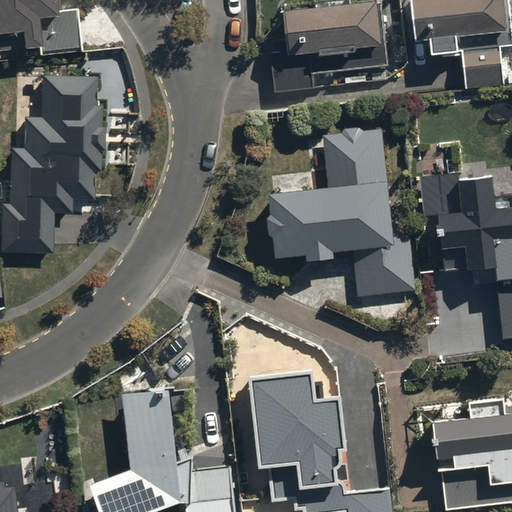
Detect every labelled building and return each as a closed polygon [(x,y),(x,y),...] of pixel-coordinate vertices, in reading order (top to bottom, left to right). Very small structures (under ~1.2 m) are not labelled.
[(54,0),(0,0),(0,53),(24,51),(25,57),(82,51),(78,8),(61,9),(60,0),(57,0),(55,0),(54,0)] [(511,22),(509,0),(411,0),(417,50),(460,44),(466,88),(505,84),(502,51),(511,49),(511,22)] [(382,3),(285,15),(291,57),(273,59),(277,96),(313,91),(312,82),(391,72),(382,3)] [(98,77),(44,76),(44,123),(29,123),(28,155),(14,155),(13,210),(4,210),(3,252),(49,253),(50,214),(68,214),(69,200),(93,201),(93,175),(100,175),(100,157),(104,157),(104,133),(102,133),(102,110),(97,110),(98,77)] [(381,134),(327,140),(333,194),(270,201),(277,266),(355,258),(358,292),(416,286),(411,238),(393,239),(381,134)] [(492,177),(461,181),(465,214),(438,217),(445,278),(495,273),(502,343),(511,342),(511,192),(494,195),(492,177)] [(313,368),(248,375),(258,469),(269,468),(272,501),(293,499),(294,511),(303,510),(302,511),(392,511),(390,487),(349,492),(339,396),(316,398),(313,368)] [(89,485),(98,511),(156,511),(185,502),(185,511),(234,511),(229,462),(179,466),(175,392),(124,395),(130,470),(89,485)] [(468,418),(430,422),(440,511),(462,511),(511,507),(511,408),(503,409),(503,402),(467,406),(468,418)] [(0,511),(12,511),(11,489),(0,490),(0,511)]
